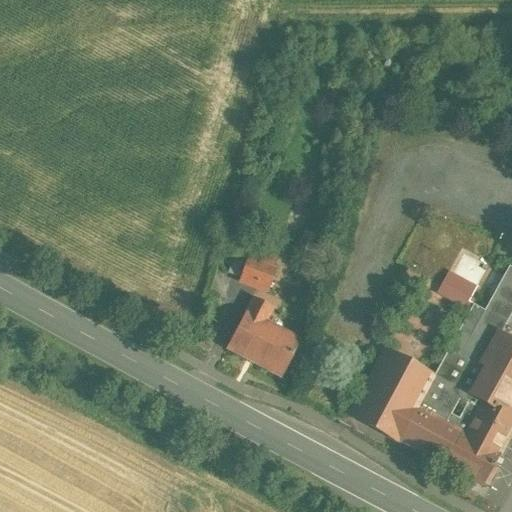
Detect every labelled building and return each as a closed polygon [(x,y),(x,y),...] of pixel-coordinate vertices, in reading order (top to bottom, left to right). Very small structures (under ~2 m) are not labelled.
[(454,271),(477,282),(486,263),(462,252),(454,271)] [(249,257),(239,282),(267,292),(276,267),(249,257)] [(431,381),(416,409),(450,425),(499,335),(511,312),(511,268),(509,267),(484,311),(473,305),(431,381)] [(451,271),(440,294),(471,309),(482,287),(451,271)] [(274,309),(253,298),(227,348),(281,377),(300,341),(266,323),(274,309)] [(416,409),(431,381),(423,377),(422,372),(385,352),(351,417),(466,478),(463,483),(467,485),(471,488),(474,482),(482,486),(483,484),(487,486),(496,471),(492,469),(500,454),(511,431),(511,417),(507,415),(511,405),(511,342),(499,335),(450,425),(416,409)]
